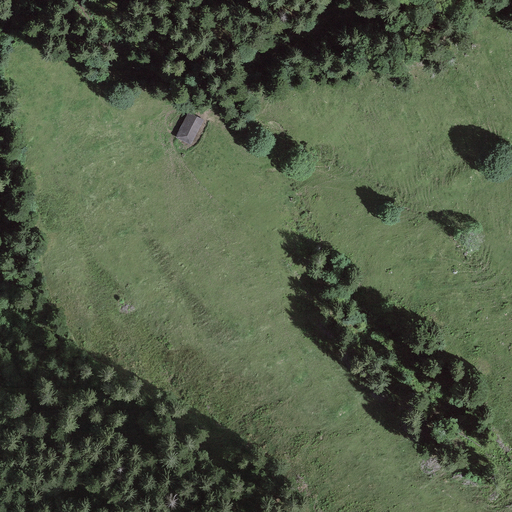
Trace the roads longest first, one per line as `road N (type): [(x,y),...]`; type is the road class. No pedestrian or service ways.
road 1 (track): [(98,0),(123,64),(124,137)]
road 2 (track): [(264,0),(346,15),(402,0)]
